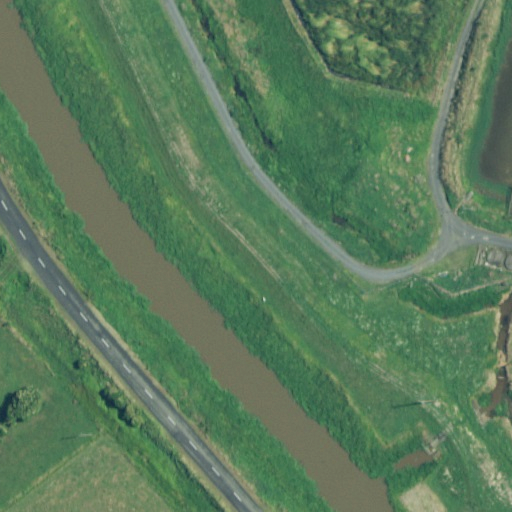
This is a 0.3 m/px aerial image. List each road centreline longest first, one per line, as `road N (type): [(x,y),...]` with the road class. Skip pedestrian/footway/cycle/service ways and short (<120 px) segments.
road 1 (unclassified): [(0,215),(252,511)]
road 2 (track): [(361,298),(226,157),(137,0)]
